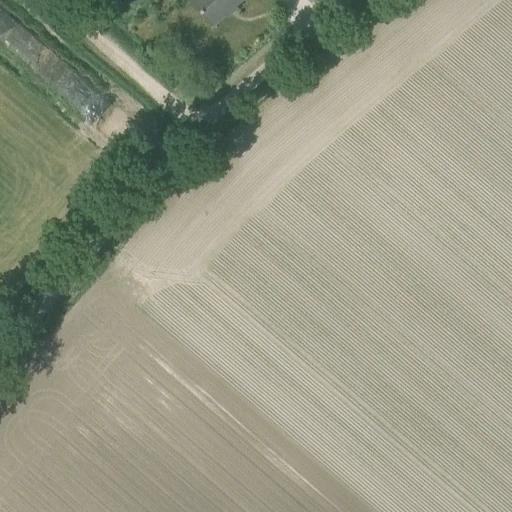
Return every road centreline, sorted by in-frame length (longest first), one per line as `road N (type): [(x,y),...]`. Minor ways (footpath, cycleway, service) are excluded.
road 1 (unclassified): [(0,368),(205,126),(369,0)]
road 2 (track): [(205,126),(53,0)]
